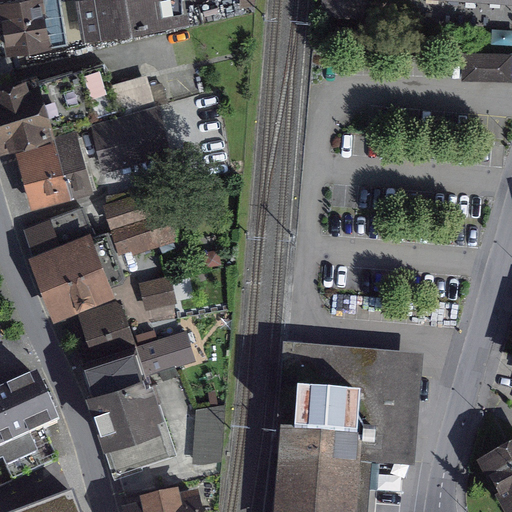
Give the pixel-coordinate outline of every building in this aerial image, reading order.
[(59,0),(31,0),(0,5),(8,53),(66,44),(59,0)] [(182,0),(91,0),(80,2),(86,39),(186,23),(182,0)] [(364,0),(327,0),(327,13),(364,15),(364,0)] [(461,82),(511,83),(511,73),(511,53),(461,53),(461,82)] [(36,79),(0,88),(0,142),(2,148),(52,134),(50,128),(114,110),(102,66),(38,84),(36,79)] [(155,112),(96,129),(106,164),(165,148),(155,112)] [(20,154),(34,206),(92,189),(78,138),(20,154)] [(157,191),(107,206),(122,253),(171,238),(157,191)] [(27,230),(58,314),(111,295),(80,211),(27,230)] [(168,280),(144,284),(147,305),(172,300),(168,280)] [(117,301),(81,314),(98,360),(132,349),(117,301)] [(149,343),(132,349),(98,360),(79,366),(88,393),(142,376),(158,371),(149,343)] [(283,343),(269,511),(353,511),(358,459),(414,464),(423,355),(283,343)] [(142,376),(88,393),(116,476),(142,468),(141,465),(174,454),(152,386),(146,388),(142,376)] [(0,486),(57,462),(44,434),(57,429),(36,381),(0,396),(0,486)] [(511,511),(511,448),(484,463),(508,511),(511,511)] [(81,511),(72,488),(9,511),(81,511)] [(130,508),(131,511),(195,511),(192,495),(130,508)]
